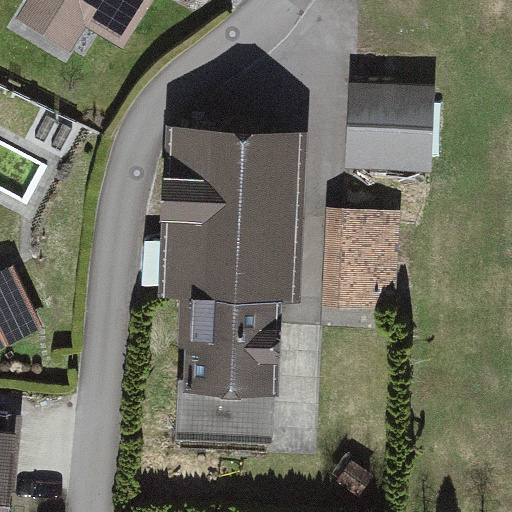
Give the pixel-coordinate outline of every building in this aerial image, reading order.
[(85,60),(99,39),(130,58),(166,0),(40,0),(39,2),(26,24),(85,60)] [(352,94),(350,179),(436,181),(438,97),(352,94)] [(195,306),(185,453),(279,459),(289,312),(310,313),(321,150),(176,141),(165,304),(195,306)] [(405,224),(332,223),(331,320),(403,321),(405,224)] [(0,281),(0,360),(49,337),(18,273),(0,281)] [(11,511),(18,437),(0,435),(0,511),(11,511)]
